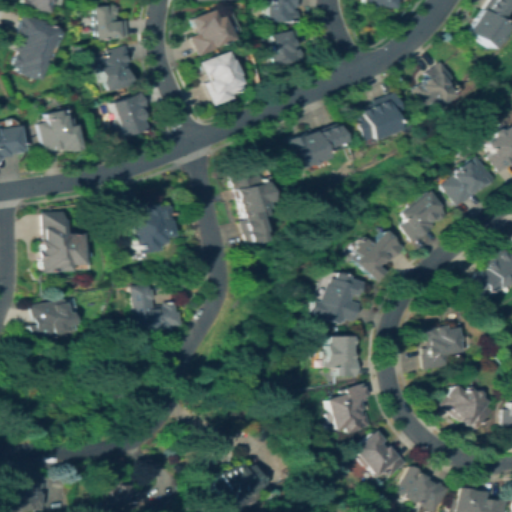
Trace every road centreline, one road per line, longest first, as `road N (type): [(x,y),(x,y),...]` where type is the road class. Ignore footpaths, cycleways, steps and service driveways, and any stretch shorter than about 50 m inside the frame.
road 1 (residential): [(186,140),(217,291),(165,403),(142,432),(118,444),(0,451),(0,190)]
road 2 (residential): [(436,0),(415,32),(345,75),(141,161),(0,190)]
road 3 (residential): [(511,193),(403,284),(380,354),(399,415),(436,450),(511,461)]
road 4 (residential): [(154,0),(156,65),(186,140)]
